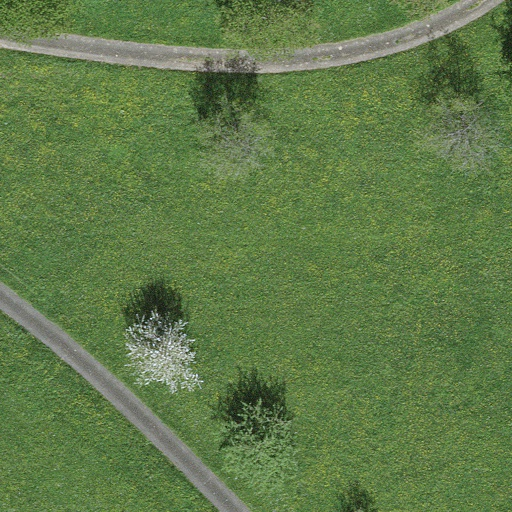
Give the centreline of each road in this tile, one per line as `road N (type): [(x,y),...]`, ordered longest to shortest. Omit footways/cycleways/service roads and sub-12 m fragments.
road 1 (track): [(483,0),(432,29),(374,47),(269,63),(0,37)]
road 2 (track): [(0,302),(138,415),(233,511)]
